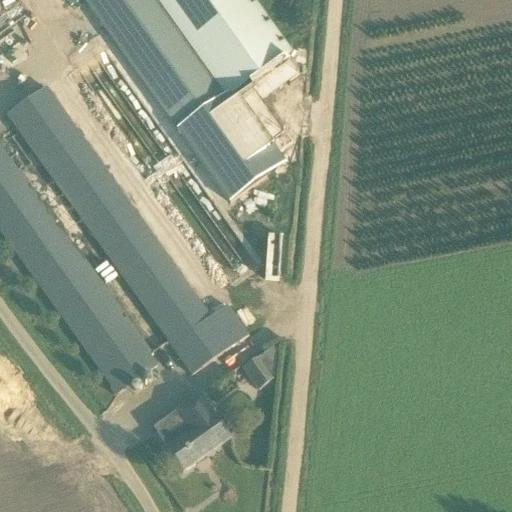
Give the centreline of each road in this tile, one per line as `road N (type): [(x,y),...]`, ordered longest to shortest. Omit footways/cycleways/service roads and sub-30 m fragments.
road 1 (track): [(332,0),(283,511)]
road 2 (unclassified): [(146,511),(110,450),(0,310)]
